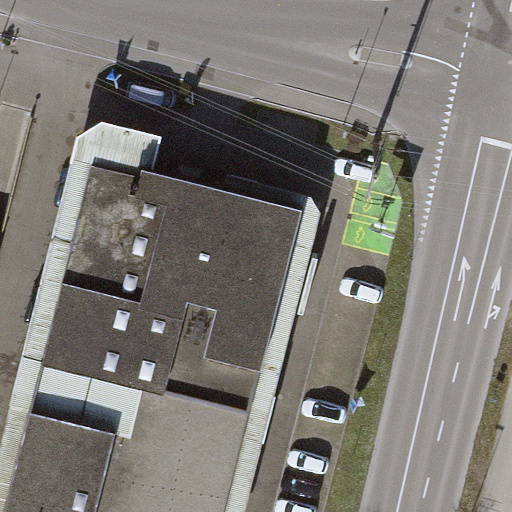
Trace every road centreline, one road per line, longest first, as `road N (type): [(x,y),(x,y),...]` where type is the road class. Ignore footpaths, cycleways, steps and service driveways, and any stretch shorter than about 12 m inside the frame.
road 1 (tertiary): [(411,511),(508,93)]
road 2 (residential): [(116,0),(508,93)]
